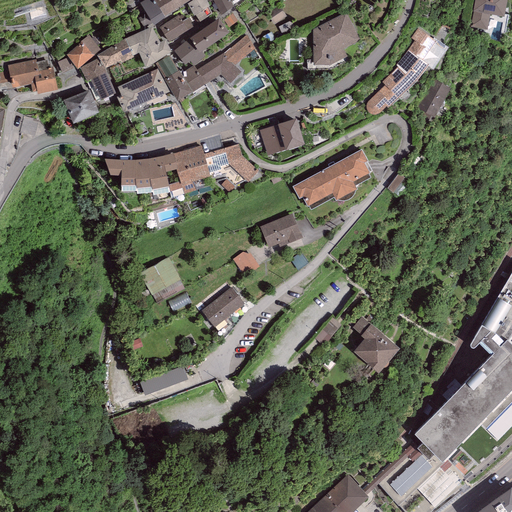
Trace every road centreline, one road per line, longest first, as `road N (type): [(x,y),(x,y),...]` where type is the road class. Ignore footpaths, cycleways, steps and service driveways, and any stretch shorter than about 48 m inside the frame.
road 1 (residential): [(235,122),(257,158),(284,164),(380,115),(406,119),(407,131),(384,176),(316,259),(240,322),(219,359)]
road 2 (residential): [(235,122),(140,147),(42,141),(0,192)]
road 3 (residential): [(410,0),(381,51),(352,78),(235,122)]
